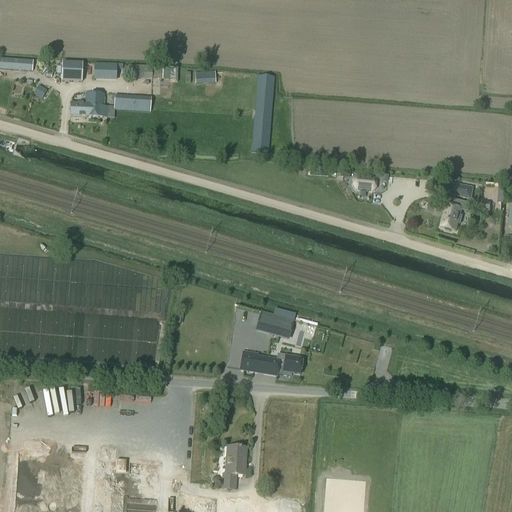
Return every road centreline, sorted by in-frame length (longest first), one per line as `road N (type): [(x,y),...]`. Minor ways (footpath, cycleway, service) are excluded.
road 1 (unclassified): [(511,278),(0,128)]
road 2 (unclassified): [(511,402),(0,369)]
